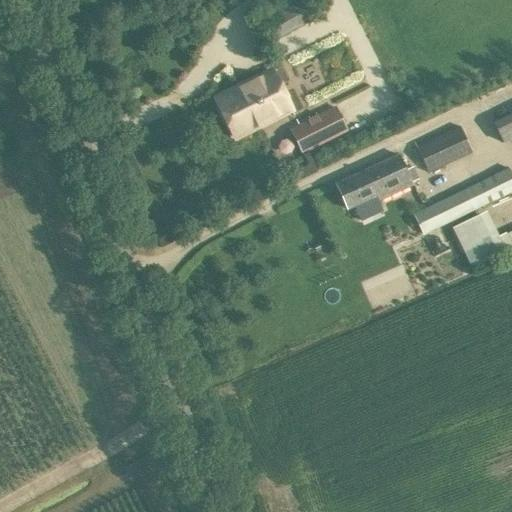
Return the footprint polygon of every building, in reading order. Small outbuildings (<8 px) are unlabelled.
[(268,16),(278,37),(309,21),(299,0),(268,16)] [(288,109),(270,73),(218,100),(236,136),(288,109)] [(302,157),(348,134),(335,109),(290,131),(302,157)] [(511,140),(511,114),(493,123),(504,145),(511,140)] [(471,154),(461,129),(416,148),(428,173),(471,154)] [(412,185),(399,156),(335,184),(346,209),(373,197),(375,202),(412,185)] [(511,193),(511,177),(507,169),(463,191),(409,215),(420,235),(474,212),(474,211),(511,193)] [(503,253),(483,213),(451,229),(470,268),(503,253)]
